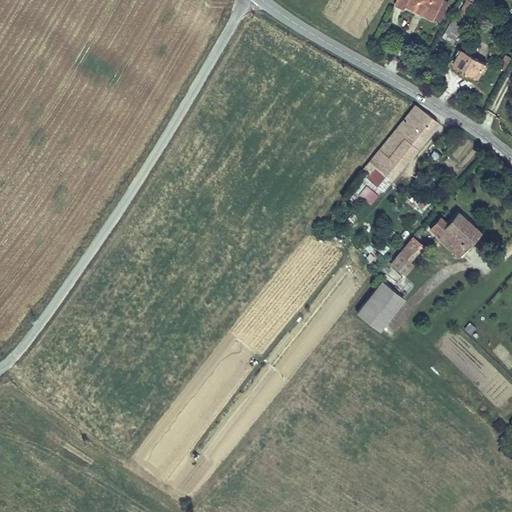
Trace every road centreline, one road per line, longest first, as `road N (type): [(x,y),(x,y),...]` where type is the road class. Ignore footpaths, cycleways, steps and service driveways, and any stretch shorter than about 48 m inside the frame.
road 1 (unclassified): [(249,0),(0,368)]
road 2 (tertiary): [(262,0),(511,158)]
